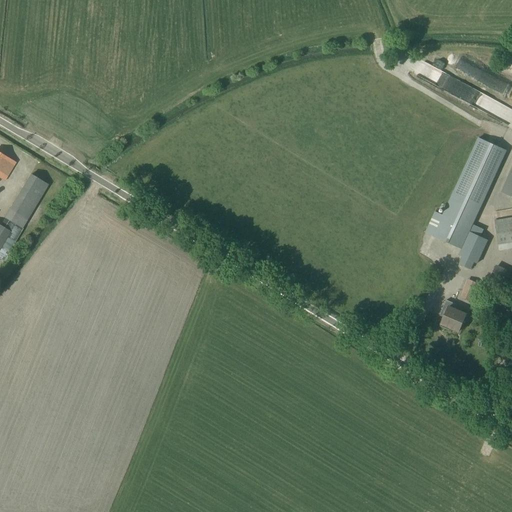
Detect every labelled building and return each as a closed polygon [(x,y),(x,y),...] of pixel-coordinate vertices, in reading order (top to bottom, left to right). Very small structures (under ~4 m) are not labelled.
[(452,89),(457,78),(416,58),(411,69),(452,89)] [(479,138),(443,216),(434,211),(424,233),(462,249),(506,151),(479,138)] [(0,179),(5,182),(16,164),(0,153),(0,179)] [(511,169),(502,192),(511,197),(511,169)] [(30,176),(0,227),(0,226),(0,248),(15,225),(22,229),(48,186),(30,176)] [(511,218),(494,221),(499,252),(511,249),(511,218)] [(487,241),(469,233),(459,256),(462,257),(459,264),(470,269),(473,262),(477,264),(487,241)] [(489,278),(501,283),(505,272),(494,267),(489,278)] [(499,288),(511,293),(511,275),(506,272),(499,288)] [(471,302),(475,295),(476,291),(465,286),(459,297),(471,302)] [(450,329),(459,333),(466,315),(454,309),(456,305),(446,301),(441,312),(446,314),(440,327),(449,331),(450,329)]
